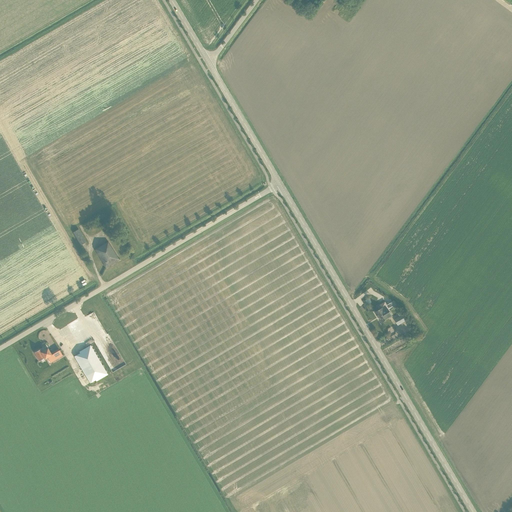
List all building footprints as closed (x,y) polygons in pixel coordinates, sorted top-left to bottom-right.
[(81,245),(87,242),(79,229),(73,232),(81,245)] [(99,248),(96,250),(106,268),(120,259),(108,241),(99,247),(99,248)] [(376,312),(379,317),(390,311),(396,307),(393,302),(391,303),(387,305),(385,301),(377,306),(379,309),(376,312)] [(379,317),(382,323),(393,316),(390,311),(379,317)] [(406,321),(403,315),(401,312),(398,313),(400,316),(395,319),(398,326),(406,321)] [(75,356),(90,383),(95,380),(96,381),(108,375),(91,345),(79,352),(80,353),(76,355),(75,356)] [(40,361),(45,358),(45,359),(51,356),(54,361),(58,358),(55,353),(52,355),(48,348),(42,351),(41,352),(40,349),(35,352),(40,361)]
